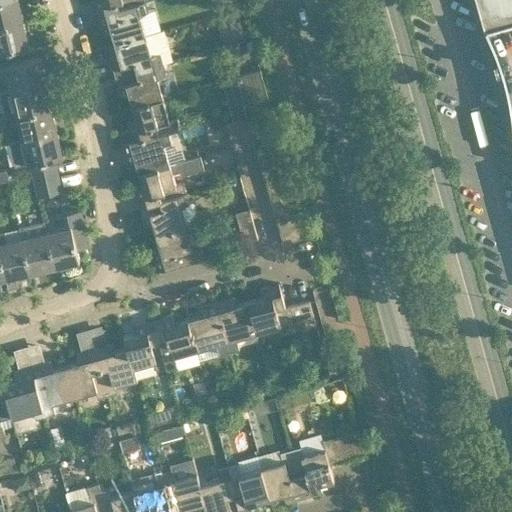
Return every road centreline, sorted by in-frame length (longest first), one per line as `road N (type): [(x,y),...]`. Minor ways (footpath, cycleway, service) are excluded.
road 1 (secondary): [(304,0),(441,511)]
road 2 (secondary): [(511,435),(391,0)]
road 3 (residential): [(109,275),(92,122),(58,0)]
road 4 (unclassified): [(511,251),(442,0)]
road 5 (residential): [(275,255),(143,292),(109,275)]
road 6 (residential): [(0,326),(99,289),(109,275)]
